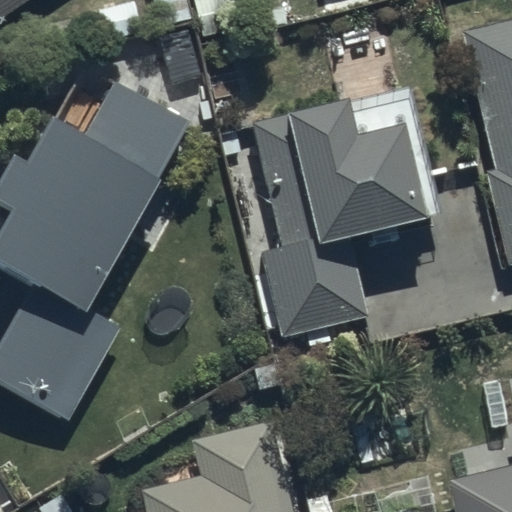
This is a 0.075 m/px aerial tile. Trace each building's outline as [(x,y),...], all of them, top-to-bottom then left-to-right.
[(0,0),(0,15),(22,0),(0,0)] [(511,21),(450,37),(482,174),(473,176),(495,270),(511,265),(511,21)] [(0,284),(26,299),(0,345),(0,387),(73,427),(123,334),(83,313),(150,189),(154,192),(188,130),(118,93),(113,102),(84,87),(53,143),(32,131),(7,177),(0,173),(0,284)] [(401,90),(239,127),(266,253),(246,257),(265,342),(353,323),(336,243),(400,229),(399,224),(428,217),(401,90)] [(189,486),(129,499),(132,511),(276,511),(257,426),(179,444),(189,486)] [(433,483),(439,511),(511,511),(511,430),(501,433),(509,465),(433,483)]
